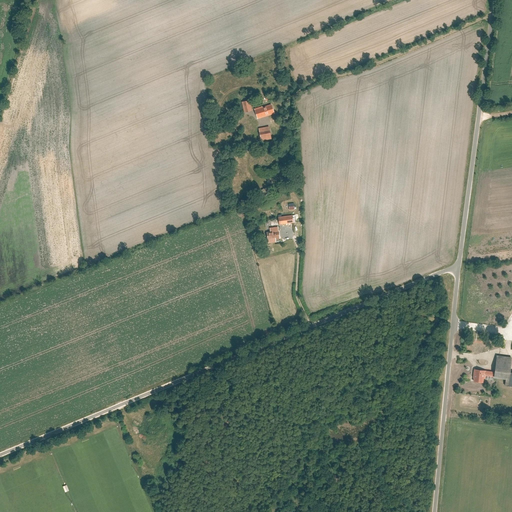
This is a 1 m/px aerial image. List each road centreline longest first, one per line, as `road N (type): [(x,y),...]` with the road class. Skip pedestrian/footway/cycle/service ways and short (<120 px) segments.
road 1 (unclassified): [(456,269),(0,456)]
road 2 (unclassified): [(493,0),(456,269)]
road 3 (track): [(491,15),(305,87),(271,122)]
road 4 (unclassified): [(456,269),(433,511)]
road 5 (track): [(311,327),(296,294),(300,208)]
